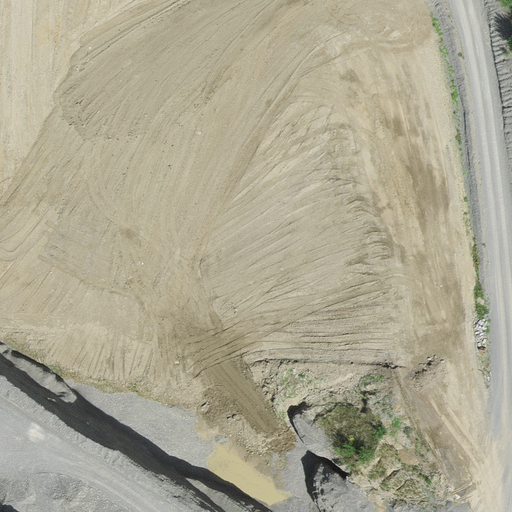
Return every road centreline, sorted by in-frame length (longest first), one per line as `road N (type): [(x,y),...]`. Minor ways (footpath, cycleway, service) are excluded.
road 1 (track): [(325,511),(121,323),(0,262)]
road 2 (track): [(462,0),(493,149),(511,400)]
road 3 (track): [(32,0),(92,30),(230,155)]
